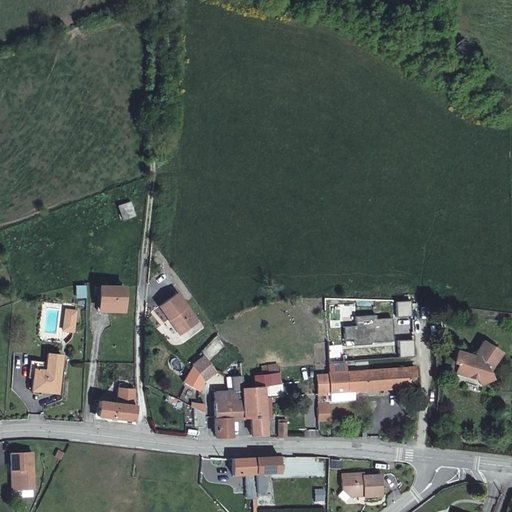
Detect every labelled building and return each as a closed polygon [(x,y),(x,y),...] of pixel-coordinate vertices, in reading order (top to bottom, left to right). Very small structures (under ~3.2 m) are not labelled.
[(131,202),(118,206),(122,219),(134,215),(131,202)] [(83,297),(82,284),(74,285),(75,297),(83,297)] [(123,288),(100,287),(99,310),(123,312),(123,288)] [(171,318),(181,333),(185,331),(196,323),(190,314),(175,294),(158,307),(167,320),(171,318)] [(65,310),(64,321),(74,322),(75,311),(65,310)] [(345,325),(345,338),(371,335),(371,341),(394,340),(393,316),(376,317),(376,313),(356,314),(357,324),(345,325)] [(178,336),(181,333),(171,318),(167,320),(178,336)] [(64,321),(63,330),(73,331),(74,322),(64,321)] [(499,353),(481,343),(472,359),(456,354),(453,365),(457,366),(454,375),(469,379),(470,376),(474,377),(478,386),(490,380),(488,373),(499,353)] [(62,356),(47,355),(46,362),(45,371),(60,373),(62,356)] [(191,366),(205,381),(214,371),(201,356),(191,366)] [(45,371),(46,362),(29,361),(28,369),(34,370),(45,371)] [(457,366),(453,365),(450,365),(447,378),(453,379),(454,375),(457,366)] [(265,418),(264,398),(264,387),(282,386),(281,366),(263,367),(263,379),(253,380),(253,391),(242,392),(242,405),(242,419),(251,419),(251,436),(266,435),(265,418)] [(357,370),(327,372),(327,375),(328,393),(329,401),(353,400),(352,392),(414,387),(414,376),(411,376),(406,376),(404,376),(404,367),(391,368),(357,370)] [(57,394),(60,373),(45,371),(34,370),(33,379),(32,391),(33,391),(42,392),(57,394)] [(324,394),(328,393),(327,375),(316,375),(317,394),(324,394)] [(226,393),(215,393),(215,405),(242,405),(242,392),(241,376),(225,377),(226,393)] [(132,406),(134,391),(126,390),(126,387),(119,386),(118,389),(117,389),(116,404),(94,401),(93,409),(96,409),(95,417),(132,422),(133,422),(135,407),(132,406)] [(173,405),(176,399),(167,395),(164,401),(173,405)] [(191,403),(191,406),(205,413),(204,403),(191,403)] [(242,405),(215,405),(215,420),(229,419),(242,419),(242,405)] [(328,407),(318,407),(319,421),(328,420),(328,407)] [(205,427),(205,413),(196,414),(197,428),(205,427)] [(215,420),(215,437),(230,437),(229,419),(215,420)] [(278,438),(286,438),(286,421),(277,421),(278,438)] [(31,454),(9,455),(10,472),(13,472),(14,492),(33,490),(31,454)] [(280,472),(279,457),(254,458),(255,473),(280,472)] [(254,458),(232,459),(233,474),(244,474),(245,482),(245,491),(256,491),(255,481),(255,473),(254,458)] [(362,473),(340,475),(342,490),(350,496),(360,495),(360,493),(364,493),(364,496),(382,494),(380,474),(362,476),(362,473)]
